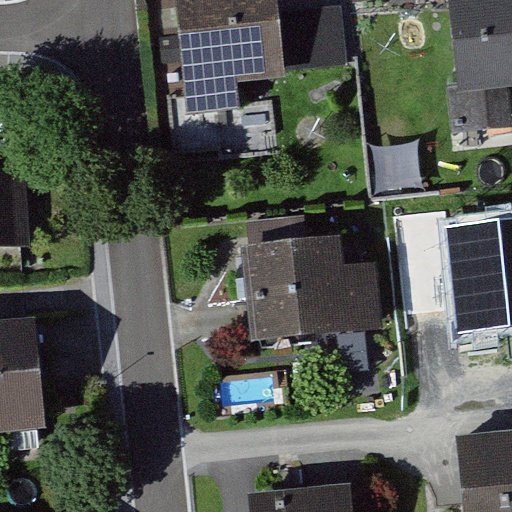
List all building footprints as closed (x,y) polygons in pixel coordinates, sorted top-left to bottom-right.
[(298,0),(195,0),(204,92),(306,83),(298,0)] [(511,11),(477,14),(485,105),(511,103),(511,11)] [(1,112),(0,111),(0,248),(10,248),(1,112)] [(378,255),(261,263),(266,349),(384,342),(378,255)] [(423,311),(471,307),(468,257),(419,260),(423,311)] [(52,328),(0,332),(0,439),(60,434),(52,328)] [(511,511),(511,448),(479,452),(485,511),(511,511)] [(369,511),(368,499),(274,509),(273,511),(369,511)]
